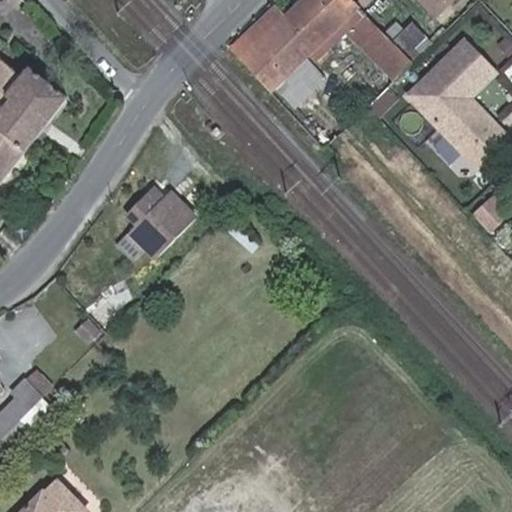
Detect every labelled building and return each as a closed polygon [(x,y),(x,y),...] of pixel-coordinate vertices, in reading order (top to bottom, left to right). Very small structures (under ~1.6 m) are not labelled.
[(330,0),(313,0),(294,19),(322,49),(351,20),(330,0)] [(330,0),(351,20),(364,8),(355,0),(330,0)] [(279,90),(283,87),(322,49),(294,19),(283,8),(242,47),(241,48),(279,90)] [(353,33),(371,16),(364,8),(351,20),(322,49),(326,53),(329,57),(353,33)] [(371,16),(353,33),(394,75),(411,56),(402,47),(389,34),(371,16)] [(407,42),(395,28),(389,34),(402,47),(407,42)] [(34,66),(4,43),(0,47),(0,56),(26,76),(32,68),(34,66)] [(511,139),(476,102),(502,77),(470,44),(413,98),(480,169),(511,139)] [(0,131),(28,153),(69,99),(32,68),(26,76),(0,56),(0,131)] [(0,188),(28,153),(0,131),(0,188)] [(162,259),(201,218),(180,196),(173,203),(169,199),(158,188),(132,215),(143,225),(135,233),(162,259)] [(173,203),(180,196),(176,192),(169,199),(173,203)] [(484,227),(492,220),(485,212),(477,219),(484,227)] [(27,232),(16,223),(8,232),(19,241),(27,232)] [(0,412),(0,440),(45,395),(25,378),(12,391),(17,395),(0,412)] [(66,511),(47,493),(27,511),(66,511)]
